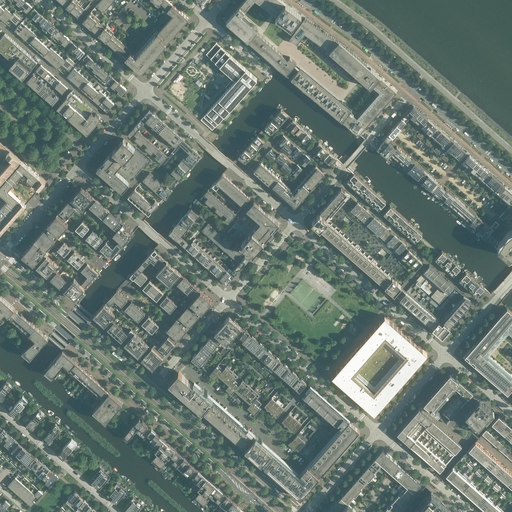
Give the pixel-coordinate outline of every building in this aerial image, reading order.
[(32,7),(25,0),(20,6),(27,13),(32,7)] [(77,3),(78,1),(77,0),(58,0),(78,17),(84,9),(77,3)] [(110,4),(105,0),(101,0),(100,2),(107,8),(110,4)] [(173,5),(167,0),(149,0),(157,7),(158,5),(166,12),(167,11),(173,5)] [(254,27),(251,25),(251,26),(248,23),(248,22),(246,20),(246,21),(243,18),(241,16),(252,3),(254,0),(259,0),(259,1),(261,3),(262,1),(265,4),(264,5),(266,7),(267,5),(271,8),(270,9),(272,11),(273,9),(277,12),(276,13),(277,15),(277,16),(286,3),(280,0),(244,0),(226,21),(248,41),(257,30),(253,28),(254,27)] [(107,8),(100,2),(96,6),(104,12),(107,8)] [(282,20),(291,8),(286,3),(277,16),(282,20)] [(166,44),(189,19),(173,5),(167,11),(173,15),(158,32),(157,30),(154,33),(166,44)] [(0,17),(2,19),(9,11),(6,8),(4,9),(0,14),(0,17)] [(43,16),(34,8),(24,19),(26,20),(30,15),(38,22),(39,21),(43,16)] [(287,23),(296,11),(291,8),(282,20),(287,23)] [(9,18),(13,14),(9,11),(2,19),(5,23),(9,18)] [(17,25),(23,17),(16,11),(13,14),(9,18),(15,23),(17,25)] [(293,27),(301,15),(296,11),(287,23),(293,27)] [(113,34),(114,33),(106,25),(105,27),(97,21),(99,19),(91,12),(83,21),(121,55),(128,48),(113,34)] [(50,22),(43,16),(39,21),(42,24),(42,25),(45,28),(50,22)] [(305,33),(312,23),(305,17),(289,39),(297,44),(305,34),(305,33)] [(18,34),(26,25),(22,22),(14,30),(18,34)] [(47,32),(53,25),(50,22),(45,28),(44,29),(47,32)] [(308,36),(316,26),(312,23),(305,33),(305,34),(308,36)] [(22,38),(30,29),(26,25),(18,34),(22,38)] [(51,35),(57,28),(53,25),(47,32),(51,35)] [(312,39),(319,28),(316,26),(308,36),(312,39)] [(54,38),(60,31),(57,28),(51,35),(54,38)] [(315,41),(323,31),(319,28),(312,39),(315,41)] [(26,41),(34,33),(30,29),(22,38),(26,41)] [(24,50),(5,33),(1,30),(0,31),(0,58),(10,66),(24,50)] [(269,43),(256,32),(257,30),(248,41),(261,52),(269,43)] [(58,41),(59,40),(64,34),(60,31),(54,38),(58,41)] [(319,44),(327,34),(323,31),(315,41),(319,44)] [(31,45),(36,38),(38,36),(34,33),(26,41),(31,45)] [(166,44),(154,33),(149,39),(150,41),(161,50),(166,44)] [(71,40),(64,34),(59,40),(66,46),(67,44),(71,40)] [(323,47),(330,36),(327,34),(319,44),(323,47)] [(326,49),(334,39),(330,36),(323,47),(326,49)] [(34,48),(40,41),(36,38),(31,45),(34,48)] [(161,50),(150,41),(149,39),(144,45),(146,46),(156,55),(161,50)] [(263,76),(221,39),(211,51),(239,75),(231,84),(234,86),(206,117),(218,127),(263,76)] [(330,52),(338,41),(334,39),(326,49),(330,52)] [(78,47),(71,40),(67,44),(71,48),(69,50),(73,52),(78,47)] [(37,51),(43,44),(40,41),(34,48),(37,51)] [(334,55),(341,44),(338,41),(330,52),(334,55)] [(287,59),(281,53),(269,43),(261,52),(278,67),(286,74),(291,68),(296,63),(289,57),(287,59)] [(41,54),(47,47),(43,44),(37,51),(41,54)] [(340,54),(345,47),(341,44),(334,55),(336,57),(339,53),(340,54)] [(156,55),(146,46),(144,45),(139,51),(151,61),(156,55)] [(44,57),(50,50),(47,47),(41,54),(44,57)] [(85,53),(78,47),(73,52),(80,59),(83,55),(85,53)] [(341,60),(349,49),(345,47),(340,54),(341,54),(338,58),(341,60)] [(48,60),(55,52),(51,49),(50,50),(44,57),(48,60)] [(344,62),(353,52),(349,49),(341,60),(344,62)] [(23,78),(35,64),(37,62),(24,50),(10,66),(23,78)] [(132,64),(140,55),(149,64),(151,61),(139,51),(135,56),(130,52),(125,58),(132,64)] [(51,63),(59,55),(55,52),(48,60),(51,63)] [(348,65),(356,56),(353,52),(344,62),(348,65)] [(89,66),(94,60),(86,54),(77,64),(81,68),(85,63),(89,66)] [(55,66),(62,58),(59,55),(51,63),(55,66)] [(62,64),(68,58),(65,55),(62,58),(55,66),(58,69),(62,64)] [(141,72),(149,64),(140,55),(132,64),(141,72)] [(351,68),(359,58),(356,56),(348,65),(351,68)] [(69,71),(75,64),(68,58),(62,64),(69,71)] [(354,71),(363,61),(359,58),(351,68),(354,71)] [(94,60),(89,66),(96,73),(101,67),(94,60)] [(358,74),(366,65),(363,61),(354,71),(358,74)] [(68,88),(41,65),(36,71),(62,94),(68,88)] [(380,76),(366,65),(358,74),(361,77),(372,86),(380,76)] [(99,77),(105,70),(101,67),(96,73),(95,74),(99,77)] [(70,80),(78,71),(74,68),(67,76),(70,80)] [(342,120),(350,111),(310,78),(299,68),(291,78),(302,87),(332,112),(342,120)] [(102,80),(108,73),(105,70),(99,77),(102,80)] [(74,83),(82,74),(78,71),(70,80),(74,83)] [(106,84),(108,81),(112,77),(108,73),(102,80),(106,84)] [(60,97),(33,74),(26,81),(53,105),(60,97)] [(78,86),(85,77),(82,74),(74,83),(78,86)] [(357,120),(349,113),(350,111),(342,120),(358,134),(396,91),(380,76),(372,86),(374,84),(382,91),(357,120)] [(81,89),(88,82),(89,81),(85,77),(78,86),(81,89)] [(119,83),(112,77),(108,81),(112,84),(110,86),(114,89),(119,83)] [(85,92),(91,85),(88,82),(81,89),(85,92)] [(127,89),(119,83),(114,89),(121,95),(127,89)] [(88,95),(95,88),(91,85),(85,92),(88,95)] [(92,98),(98,91),(95,88),(88,95),(92,98)] [(95,113),(93,111),(84,103),(86,101),(84,100),(83,101),(74,93),(75,92),(73,90),(72,92),(71,91),(57,108),(87,134),(99,120),(101,121),(102,120),(101,118),(96,113),(95,113)] [(96,102),(103,93),(99,90),(98,91),(92,98),(96,102)] [(99,105),(107,96),(103,93),(96,102),(99,105)] [(103,108),(111,100),(107,96),(99,105),(103,108)] [(107,112),(114,103),(111,100),(103,108),(107,112)] [(411,116),(417,109),(413,106),(407,113),(411,116)] [(149,123),(156,115),(149,109),(127,134),(131,137),(133,134),(135,136),(139,132),(137,130),(146,120),(149,123)] [(414,120),(421,112),(417,109),(411,116),(410,117),(411,117),(414,120)] [(281,110),(277,113),(285,120),(288,116),(281,110)] [(418,123),(424,115),(421,112),(414,120),(418,123)] [(285,120),(277,113),(274,117),(282,124),(285,120)] [(406,122),(411,117),(410,117),(411,116),(407,113),(402,119),(406,122)] [(150,129),(160,118),(156,115),(149,123),(146,125),(150,129)] [(421,126),(428,119),(424,115),(418,123),(421,126)] [(282,124),(274,117),(271,121),(279,127),(282,124)] [(154,132),(163,121),(160,118),(150,129),(154,132)] [(404,125),(406,123),(406,122),(402,119),(393,129),(385,138),(389,141),(389,142),(397,132),(402,127),(404,125)] [(425,130),(432,122),(428,119),(421,126),(425,130)] [(290,131),(296,123),(293,120),(286,127),(290,131)] [(157,135),(166,124),(163,121),(154,132),(157,135)] [(279,127),(271,121),(268,124),(275,131),(279,127)] [(430,134),(436,126),(432,122),(425,130),(430,134)] [(293,134),(300,126),(296,123),(290,131),(293,134)] [(160,138),(170,127),(166,124),(157,135),(160,138)] [(275,131),(268,124),(264,128),(272,134),(275,131)] [(297,137),(304,130),(300,126),(293,134),(297,137)] [(434,138),(441,130),(436,126),(430,134),(434,138)] [(164,141),(173,130),(170,127),(160,138),(164,141)] [(167,144),(176,133),(173,130),(164,141),(167,144)] [(301,140),(307,133),(304,130),(297,137),(301,140)] [(438,141),(445,134),(441,130),(434,138),(438,141)] [(144,136),(139,132),(135,136),(137,137),(134,140),(138,143),(144,136)] [(171,147),(180,136),(176,133),(167,144),(171,147)] [(304,144),(309,138),(311,136),(307,133),(301,140),(304,144)] [(443,145),(449,137),(445,134),(438,141),(443,145)] [(265,142),(260,138),(257,135),(254,139),(262,146),(265,142)] [(282,146),(288,140),(288,139),(283,135),(277,142),(282,146)] [(145,145),(149,140),(144,136),(138,143),(141,146),(143,143),(145,145)] [(176,147),(179,144),(183,139),(180,136),(171,147),(174,150),(176,147)] [(447,149),(453,141),(449,137),(443,145),(446,148),(447,149)] [(122,192),(149,161),(123,138),(96,169),(122,192)] [(380,152),(389,142),(389,141),(385,138),(376,148),(380,152)] [(201,155),(196,150),(183,139),(179,144),(188,152),(189,151),(198,159),(201,155)] [(262,146),(254,139),(251,143),(258,149),(262,146)] [(148,152),(154,145),(149,140),(145,145),(147,146),(144,149),(148,152)] [(0,233),(46,181),(0,141),(0,233)] [(451,152),(457,144),(453,141),(447,149),(446,148),(445,150),(449,154),(451,152)] [(383,155),(392,145),(389,142),(380,152),(383,155)] [(258,149),(251,143),(248,146),(255,153),(258,149)] [(316,153),(322,146),(318,143),(312,150),(316,153)] [(291,150),(285,144),(281,149),(287,155),(291,150)] [(455,156),(461,148),(457,145),(457,144),(451,152),(455,156)] [(159,149),(154,145),(148,152),(151,155),(154,152),(155,154),(159,149)] [(390,155),(396,148),(395,148),(392,145),(383,155),(387,158),(388,158),(390,155)] [(255,153),(248,146),(244,150),(252,156),(255,153)] [(319,157),(326,149),(322,146),(316,153),(319,157)] [(395,158),(401,151),(397,146),(395,148),(396,148),(390,155),(395,158)] [(295,157),(300,152),(301,151),(296,147),(290,153),(295,157)] [(459,160),(466,152),(461,148),(455,156),(459,160)] [(164,154),(159,149),(155,154),(157,155),(155,158),(158,161),(164,154)] [(323,160),(329,152),(326,149),(319,157),(323,160)] [(252,156),(244,150),(241,153),(249,160),(252,156)] [(276,156),(270,150),(266,155),(272,161),(276,156)] [(189,151),(188,152),(185,155),(194,163),(198,159),(189,151)] [(399,162),(406,155),(401,151),(395,158),(399,162)] [(326,163),(333,155),(329,152),(323,160),(326,163)] [(249,160),(241,153),(238,157),(245,164),(249,160)] [(168,157),(164,154),(158,161),(161,164),(168,157)] [(286,160),(280,154),(276,159),(282,164),(286,160)] [(194,163),(185,155),(181,160),(190,167),(194,163)] [(304,166),(310,159),(305,155),(300,161),(304,166)] [(330,166),(336,159),(337,159),(333,155),(326,163),(330,166)] [(404,166),(410,159),(406,155),(399,162),(404,166)] [(468,157),(461,165),(465,168),(473,158),(470,155),(469,155),(468,157)] [(473,158),(465,168),(469,171),(477,162),(473,159),(473,158)] [(408,170),(415,163),(410,159),(404,166),(408,170)] [(190,167),(181,160),(178,164),(187,171),(190,167)] [(294,207),(324,173),(321,170),(320,169),(316,166),(293,191),(290,189),(290,188),(261,162),(253,171),(294,206),(294,207)] [(477,162),(469,171),(472,174),(474,172),(481,165),(477,162)] [(291,169),(285,163),(281,168),(287,174),(291,169)] [(413,174),(419,166),(415,163),(408,170),(413,174)] [(187,171),(178,164),(174,168),(183,176),(187,171)] [(296,175),(302,169),(297,165),(291,171),(296,175)] [(481,165),(474,172),(477,176),(484,168),(481,165)] [(417,178),(424,170),(419,166),(413,174),(417,178)] [(183,176),(174,168),(171,172),(180,180),(183,176)] [(477,176),(476,177),(480,181),(481,179),(488,171),(484,168),(477,176)] [(421,182),(428,174),(424,170),(417,178),(421,182)] [(488,171),(481,179),(485,183),(492,175),(488,171)] [(145,188),(153,179),(151,178),(153,175),(149,172),(142,180),(146,183),(143,186),(145,188)] [(351,186),(358,178),(354,173),(346,182),(351,186)] [(219,185),(227,177),(223,174),(212,185),(216,189),(219,185)] [(426,186),(432,178),(428,174),(421,182),(426,186)] [(492,175),(485,183),(490,186),(496,179),(492,175)] [(223,188),(230,180),(227,177),(219,185),(223,188)] [(153,189),(160,181),(156,178),(154,180),(153,179),(145,188),(147,189),(149,187),(153,189)] [(356,190),(363,182),(358,178),(351,186),(356,190)] [(430,189),(437,182),(432,178),(426,186),(430,189)] [(496,179),(490,186),(494,190),(501,182),(496,179)] [(226,191),(233,183),(230,180),(223,188),(226,191)] [(161,186),(163,184),(160,181),(153,189),(156,192),(154,195),(155,196),(163,188),(161,186)] [(360,194),(367,186),(363,182),(356,190),(360,194)] [(441,185),(437,182),(430,189),(434,193),(441,185)] [(501,182),(494,190),(498,194),(505,186),(501,182)] [(229,194),(237,186),(233,183),(226,191),(229,194)] [(439,196),(445,189),(441,185),(434,193),(439,197),(440,196),(439,196)] [(86,203),(93,196),(81,186),(81,187),(71,198),(69,200),(69,201),(65,205),(73,211),(76,207),(80,211),(86,204),(86,203)] [(233,197),(240,189),(237,186),(229,194),(233,197)] [(365,198),(372,190),(367,186),(360,194),(365,198)] [(505,186),(498,194),(502,197),(509,190),(505,186)] [(163,199),(170,190),(167,187),(165,189),(163,188),(155,196),(157,198),(159,196),(163,199)] [(328,220),(341,204),(349,195),(341,188),(311,222),(320,229),(327,221),(328,220)] [(444,200),(451,192),(446,188),(445,189),(439,196),(440,196),(444,200)] [(131,200),(138,192),(135,189),(128,197),(131,200)] [(236,200),(243,192),(240,189),(233,197),(236,200)] [(208,205),(215,196),(217,194),(216,192),(213,195),(208,190),(200,198),(201,198),(204,195),(208,198),(204,202),(208,205)] [(369,202),(376,193),(372,190),(365,198),(369,202)] [(502,197),(501,199),(505,203),(511,194),(511,192),(509,190),(502,197)] [(135,203),(142,195),(138,192),(131,200),(135,203)] [(240,203),(247,195),(243,192),(236,200),(240,203)] [(448,204),(455,196),(451,192),(444,200),(448,204)] [(374,206),(381,197),(376,193),(369,202),(374,206)] [(138,206),(145,198),(142,195),(135,203),(138,206)] [(243,206),(248,200),(250,198),(247,195),(240,203),(243,206)] [(90,206),(96,199),(93,196),(86,203),(86,204),(90,206)] [(215,207),(222,198),(221,197),(218,199),(215,196),(208,205),(211,208),(213,205),(215,207)] [(453,208),(459,200),(455,196),(448,204),(453,208)] [(378,210),(386,202),(381,197),(374,206),(378,210)] [(141,209),(148,201),(145,198),(138,206),(141,209)] [(218,213),(225,205),(222,202),(224,200),(222,198),(215,207),(216,208),(215,210),(218,213)] [(93,209),(99,202),(96,199),(90,206),(93,209)] [(148,215),(159,203),(155,200),(154,201),(152,204),(145,212),(148,215)] [(457,212),(464,204),(459,200),(453,208),(457,212)] [(145,212),(152,204),(148,201),(141,209),(145,212)] [(253,255),(258,249),(280,224),(254,201),(227,232),(253,255)] [(96,212),(103,205),(99,202),(93,209),(96,212)] [(354,214),(361,206),(357,202),(350,210),(354,214)] [(504,212),(499,217),(501,218),(503,220),(504,218),(511,210),(511,202),(510,204),(509,206),(505,210),(504,212)] [(461,215),(468,208),(464,204),(457,212),(461,215)] [(73,211),(65,205),(62,208),(70,214),(73,211)] [(100,215),(106,208),(103,205),(96,212),(100,215)] [(225,216),(232,207),(231,206),(228,208),(225,205),(218,213),(221,217),(223,214),(225,216)] [(358,218),(366,209),(361,206),(354,214),(358,218)] [(388,218),(395,210),(390,206),(383,214),(388,218)] [(228,223),(236,214),(232,211),(234,209),(232,207),(225,216),(226,217),(225,219),(228,223)] [(70,214),(62,208),(59,211),(67,218),(70,214)] [(103,218),(110,211),(106,208),(100,215),(103,218)] [(229,247),(231,244),(225,238),(222,241),(219,238),(221,235),(215,229),(212,232),(209,229),(211,226),(208,223),(203,219),(191,208),(169,233),(181,244),(227,284),(249,259),(245,256),(242,259),(239,256),(242,253),(235,247),(232,250),(229,247)] [(466,219),(472,212),(468,208),(461,215),(466,219)] [(362,221),(370,213),(366,209),(358,218),(362,221)] [(392,222),(399,214),(395,210),(388,218),(392,222)] [(67,218),(59,211),(56,215),(64,221),(67,218)] [(107,221),(113,214),(110,211),(103,218),(107,221)] [(470,223),(477,215),(472,212),(466,219),(470,223)] [(367,225),(374,217),(370,213),(362,221),(367,225)] [(110,224),(117,217),(113,214),(107,221),(110,224)] [(397,226),(404,218),(399,214),(392,222),(397,226)] [(57,264),(44,253),(66,227),(67,225),(56,215),(54,217),(35,239),(34,239),(32,242),(22,254),(28,259),(47,275),(54,268),(57,264)] [(474,227),(481,219),(477,215),(470,223),(474,227)] [(113,227),(120,220),(117,217),(110,224),(113,227)] [(371,228),(378,220),(374,217),(367,225),(371,228)] [(401,230),(408,222),(404,218),(397,226),(401,230)] [(478,230),(485,223),(481,219),(474,227),(478,230)] [(117,230),(123,223),(120,220),(113,227),(116,230),(117,230)] [(375,232),(382,224),(378,220),(371,228),(375,232)] [(79,232),(86,224),(82,221),(75,229),(79,232)] [(355,246),(343,235),(327,221),(320,229),(348,254),(355,246)] [(406,234),(413,226),(408,222),(401,230),(406,234)] [(111,258),(134,232),(123,223),(117,230),(116,230),(113,234),(119,240),(113,248),(107,255),(111,258)] [(483,234),(489,227),(485,223),(478,230),(482,234),(483,234)] [(82,235),(89,228),(86,224),(79,232),(82,235)] [(379,235),(386,227),(382,224),(375,232),(379,235)] [(492,232),(496,227),(493,224),(490,227),(489,227),(483,234),(482,234),(481,236),(486,240),(492,232)] [(410,238),(417,230),(413,226),(406,234),(410,238)] [(383,239),(390,231),(386,227),(379,235),(383,239)] [(89,241),(96,233),(92,230),(86,238),(89,241)] [(415,242),(422,234),(417,230),(410,238),(415,242)] [(511,254),(511,230),(504,237),(497,248),(508,258),(511,254)] [(387,242),(394,234),(390,231),(383,239),(387,242)] [(93,244),(99,236),(96,233),(89,241),(93,244)] [(391,246),(398,238),(394,234),(387,242),(391,246)] [(96,247),(103,240),(99,236),(93,244),(96,247)] [(395,250),(402,242),(398,238),(391,246),(395,250)] [(61,253),(67,245),(64,242),(57,250),(61,253)] [(104,252),(109,245),(106,242),(100,249),(104,252)] [(399,253),(405,247),(406,245),(402,242),(395,250),(399,253)] [(64,256),(71,248),(67,245),(61,253),(64,256)] [(113,248),(109,245),(104,252),(107,255),(113,248)] [(392,278),(376,264),(355,246),(348,254),(385,286),(392,278),(392,277),(392,278)] [(171,284),(174,281),(175,282),(194,298),(187,306),(199,316),(212,301),(157,252),(154,249),(155,251),(152,253),(151,252),(132,274),(130,275),(131,275),(130,276),(133,279),(134,279),(134,278),(140,271),(141,271),(150,260),(156,265),(160,268),(156,273),(167,282),(168,281),(171,284)] [(406,262),(413,254),(408,250),(401,258),(406,262)] [(71,262),(78,254),(74,251),(67,259),(71,262)] [(439,263),(446,255),(442,251),(435,259),(439,263)] [(75,265),(81,257),(78,254),(71,262),(75,265)] [(411,266),(418,258),(413,254),(406,262),(411,266)] [(444,267),(451,259),(446,255),(439,263),(444,267)] [(78,268),(85,260),(81,257),(75,265),(78,268)] [(415,270),(422,262),(418,258),(411,266),(415,270)] [(448,271),(456,263),(451,259),(444,267),(448,271)] [(97,272),(94,269),(87,263),(84,267),(95,276),(98,273),(97,272)] [(453,275),(460,267),(456,263),(448,271),(453,275)] [(428,276),(433,269),(429,265),(423,272),(428,276)] [(95,276),(84,267),(81,270),(88,277),(90,279),(91,280),(95,276)] [(50,278),(57,271),(54,268),(47,275),(50,278)] [(432,279),(437,273),(433,269),(428,276),(432,279)] [(54,281),(60,274),(57,271),(50,278),(54,281)] [(137,281),(144,274),(141,271),(140,271),(134,278),(134,279),(137,281)] [(439,304),(448,294),(448,293),(444,290),(440,286),(436,283),(432,279),(428,276),(423,272),(414,282),(420,287),(427,279),(438,288),(431,296),(439,304)] [(463,284),(470,276),(466,272),(459,280),(463,284)] [(394,294),(404,283),(404,282),(405,282),(405,281),(405,280),(405,279),(405,278),(405,277),(405,276),(404,275),(404,274),(403,274),(402,273),(396,279),(393,277),(392,278),(385,286),(394,294)] [(436,283),(441,276),(437,273),(432,279),(436,283)] [(57,284),(64,277),(60,274),(54,281),(57,284)] [(141,285),(147,277),(144,274),(137,281),(141,285)] [(440,286),(445,280),(441,276),(436,283),(440,286)] [(468,288),(475,280),(470,276),(463,284),(468,288)] [(61,287),(67,280),(64,277),(57,284),(61,287)] [(85,288),(90,282),(89,281),(90,279),(88,277),(81,284),(85,288)] [(85,288),(81,284),(74,278),(70,283),(71,283),(64,290),(74,300),(85,288)] [(64,290),(71,283),(70,283),(67,280),(61,287),(64,290)] [(146,291),(153,284),(149,280),(143,288),(146,291)] [(444,290),(449,283),(445,280),(440,286),(444,290)] [(472,292),(479,284),(475,280),(468,288),(472,292)] [(448,294),(454,287),(449,283),(444,290),(448,293),(448,294)] [(150,294),(156,287),(153,284),(146,291),(150,294)] [(477,296),(484,288),(479,284),(472,292),(477,296)] [(153,297),(160,290),(156,287),(150,294),(153,297)] [(166,353),(159,346),(155,343),(151,347),(131,329),(128,333),(111,318),(115,314),(108,308),(115,300),(121,294),(117,290),(93,316),(153,368),(166,353)] [(157,300),(163,293),(160,290),(153,297),(157,300)] [(441,321),(431,312),(407,291),(399,299),(442,336),(450,327),(442,320),(441,321)] [(118,303),(124,296),(121,294),(115,300),(118,303)] [(15,308),(0,295),(0,318),(5,313),(8,315),(8,316),(15,308)] [(163,306),(170,298),(166,295),(160,303),(163,306)] [(450,327),(471,303),(463,295),(442,320),(450,327)] [(122,306),(127,300),(124,296),(118,303),(122,306)] [(167,309),(173,302),(170,298),(163,306),(167,309)] [(128,312),(135,304),(131,301),(124,309),(128,312)] [(170,312),(177,305),(173,302),(167,309),(170,312)] [(131,315),(138,307),(135,304),(128,312),(131,315)] [(199,316),(187,306),(184,309),(196,319),(199,316)] [(135,318),(142,310),(138,307),(131,315),(135,318)] [(12,319),(19,312),(15,308),(8,316),(12,319)] [(468,351),(463,356),(467,360),(470,362),(474,366),(474,365),(479,369),(483,372),(487,376),(491,379),(495,383),(499,386),(503,390),(507,394),(511,388),(511,312),(507,308),(503,312),(499,316),(496,320),(492,324),(489,328),(485,333),(482,337),(478,341),(474,345),(474,344),(469,349),(468,351)] [(196,319),(184,309),(181,313),(193,323),(196,319)] [(138,321),(145,313),(142,310),(135,318),(138,321)] [(16,323),(23,316),(19,312),(12,319),(16,323)] [(193,323),(181,313),(178,316),(190,326),(193,323)] [(20,327),(27,319),(23,316),(16,323),(20,327)] [(143,329),(152,319),(148,316),(143,323),(142,323),(140,326),(143,329)] [(178,340),(190,326),(178,316),(166,330),(170,333),(178,340)] [(234,334),(241,326),(237,323),(238,322),(234,319),(233,320),(229,316),(218,328),(217,328),(214,331),(215,332),(214,332),(227,343),(234,334)] [(427,353),(384,316),(332,376),(374,413),(397,387),(418,364),(427,353)] [(25,330),(31,323),(27,319),(20,327),(25,330)] [(147,332),(155,322),(152,319),(143,329),(147,332)] [(152,333),(159,325),(155,322),(147,332),(150,335),(152,333)] [(33,338),(40,330),(31,323),(25,330),(33,338)] [(238,338),(246,329),(244,328),(243,328),(241,326),(234,334),(238,338)] [(242,341),(249,333),(247,331),(248,331),(246,329),(238,338),(242,341)] [(42,345),(48,338),(40,330),(33,338),(35,340),(34,341),(33,341),(22,352),(30,359),(42,345)] [(178,340),(170,333),(167,336),(175,343),(178,340)] [(246,345),(254,336),(252,335),(251,335),(249,333),(242,341),(246,345)] [(210,336),(208,337),(217,345),(221,341),(213,334),(211,336),(210,336)] [(175,343),(167,336),(164,340),(172,346),(175,343)] [(250,349),(257,340),(255,338),(256,338),(254,336),(246,345),(250,349)] [(217,345),(208,337),(207,339),(207,340),(205,342),(214,349),(217,345)] [(172,346),(164,340),(162,343),(169,350),(172,346)] [(254,352),(262,343),(260,342),(257,340),(250,349),(254,352)] [(214,349),(205,342),(204,344),(203,344),(201,346),(210,353),(214,349)] [(169,350),(162,343),(159,346),(166,353),(169,350)] [(258,356),(265,348),(263,346),(264,345),(262,343),(254,352),(258,356)] [(210,353),(201,346),(200,347),(200,348),(198,350),(206,357),(210,353)] [(262,359),(270,350),(268,349),(268,350),(265,348),(258,356),(262,359)] [(69,369),(76,362),(63,350),(56,358),(48,368),(46,369),(53,375),(63,364),(69,369)] [(206,357),(198,350),(196,352),(194,354),(203,361),(206,357)] [(266,363),(274,355),(271,353),(272,352),(270,350),(262,359),(266,363)] [(203,361),(194,354),(193,356),(191,359),(197,363),(196,364),(198,366),(199,365),(199,366),(203,361)] [(271,366),(278,358),(276,356),(276,357),(274,355),(266,363),(271,366)] [(275,370),(282,362),(279,360),(280,359),(278,358),(271,366),(275,370)] [(74,373),(80,366),(76,362),(69,369),(74,373)] [(279,374),(286,365),(285,363),(284,364),(282,362),(275,370),(279,374)] [(215,380),(227,366),(226,366),(223,370),(218,365),(209,375),(215,380)] [(283,377),(290,369),(288,367),(288,366),(286,365),(279,374),(283,377)] [(78,376),(84,369),(80,366),(74,373),(78,376)] [(223,381),(232,371),(227,366),(215,380),(218,376),(223,381)] [(82,380),(88,373),(84,369),(78,376),(82,380)] [(287,381),(294,372),(293,370),(292,371),(290,369),(283,377),(287,381)] [(295,472),(215,401),(193,383),(179,372),(178,371),(169,382),(202,411),(203,410),(205,412),(204,413),(242,447),(243,446),(246,448),(245,449),(261,464),(262,462),(265,464),(264,466),(296,494),(309,478),(314,482),(319,476),(318,475),(309,467),(310,466),(305,461),(295,472)] [(226,389),(237,376),(232,371),(223,381),(229,385),(226,389)] [(291,384),(298,376),(296,374),(294,372),(287,381),(291,384)] [(86,384),(93,377),(88,373),(82,380),(86,384)] [(446,424),(473,393),(450,373),(423,403),(446,424)] [(231,394),(243,380),(239,384),(234,380),(238,376),(237,376),(226,389),(231,394)] [(295,388),(303,379),(301,377),(300,378),(298,376),(291,384),(295,388)] [(90,388),(97,380),(93,377),(86,384),(90,388)] [(299,392),(306,383),(304,381),(303,379),(295,388),(299,392)] [(95,391),(101,384),(97,380),(90,388),(95,391)] [(240,395),(248,385),(243,380),(231,394),(235,390),(240,395)] [(1,398),(12,386),(9,383),(6,381),(4,383),(4,384),(0,388),(0,400),(2,398),(1,398)] [(99,395),(105,388),(101,384),(95,391),(99,395)] [(245,400),(254,390),(248,385),(240,395),(245,400)] [(103,398),(109,391),(105,388),(99,395),(103,398)] [(312,404),(319,395),(317,393),(318,392),(314,389),(314,390),(311,388),(303,396),(312,404)] [(247,408),(259,395),(254,390),(245,400),(250,404),(247,408)] [(109,418),(122,403),(109,391),(103,398),(93,410),(106,422),(109,418)] [(15,416),(28,400),(23,395),(9,411),(15,416)] [(255,414),(260,408),(258,407),(262,403),(256,399),(259,395),(247,408),(253,413),(255,414)] [(320,411),(328,402),(325,400),(326,399),(323,396),(322,397),(319,395),(312,404),(320,411)] [(268,410),(276,401),(271,398),(264,406),(267,408),(266,409),(268,410)] [(478,427),(492,411),(479,399),(477,400),(465,415),(473,422),(472,424),(477,428),(478,427)] [(272,413),(280,405),(276,401),(268,410),(271,412),(270,412),(272,414),(272,413)] [(328,418),(336,409),(333,407),(334,406),(331,403),(330,404),(328,402),(320,411),(328,418)] [(277,417),(278,416),(284,409),(280,405),(272,413),(275,415),(274,416),(276,418),(276,417),(277,417)] [(461,446),(419,409),(419,408),(414,414),(427,425),(424,429),(421,433),(450,458),(461,446)] [(34,426),(40,419),(44,415),(41,412),(41,411),(39,409),(39,410),(38,409),(36,412),(37,412),(26,424),(32,430),(35,427),(34,426)] [(338,424),(344,417),(342,414),(339,410),(338,411),(336,409),(328,418),(336,425),(338,424)] [(286,425),(293,417),(289,413),(282,421),(284,424),(283,424),(285,426),(286,425)] [(427,425),(414,414),(411,417),(424,429),(427,425)] [(496,428),(503,420),(498,416),(491,424),(496,428)] [(289,429),(297,420),(293,417),(286,425),(288,427),(288,428),(289,429)] [(347,420),(344,417),(338,424),(341,427),(342,426),(343,427),(344,427),(347,423),(345,422),(347,420)] [(424,429),(411,417),(408,421),(421,433),(424,429)] [(136,430),(143,421),(139,418),(123,436),(127,440),(136,430)] [(294,432),(302,424),(297,420),(289,429),(291,431),(292,430),(294,432)] [(500,431),(507,423),(503,420),(496,428),(500,431)] [(140,433),(147,425),(143,421),(136,430),(140,433)] [(347,423),(344,427),(354,436),(359,430),(349,421),(347,423)] [(421,433),(408,421),(404,424),(418,436),(421,433)] [(50,441),(57,433),(61,429),(57,426),(55,424),(54,423),(52,426),(53,426),(42,438),(48,444),(51,441),(50,441)] [(504,435),(511,427),(507,423),(500,431),(504,435)] [(418,436),(404,424),(401,428),(415,440),(418,436)] [(144,437),(152,428),(147,425),(140,433),(144,437)] [(340,452),(354,436),(344,427),(343,427),(329,443),(340,452)] [(148,441),(156,432),(152,428),(144,437),(148,440),(148,441)] [(421,433),(418,436),(415,440),(401,428),(397,433),(440,471),(450,458),(421,433)] [(486,438),(490,434),(486,430),(482,435),(486,438)] [(4,444),(11,435),(7,432),(0,440),(4,444)] [(155,465),(172,446),(156,432),(148,441),(156,447),(155,448),(155,449),(159,453),(157,455),(151,461),(155,465)] [(491,442),(494,438),(490,434),(486,438),(491,442)] [(8,447),(15,439),(11,435),(4,444),(8,447)] [(293,448),(301,439),(297,435),(291,442),(290,441),(288,444),(293,448)] [(63,459),(77,443),(71,438),(58,454),(63,459)] [(495,446),(499,442),(494,438),(491,442),(495,446)] [(12,450),(19,442),(15,439),(8,447),(12,450)] [(298,451),(305,442),(301,439),(293,448),(295,449),(296,449),(298,451)] [(16,454),(23,445),(19,442),(12,450),(16,454)] [(472,455),(480,446),(475,442),(468,450),(469,450),(468,451),(472,455)] [(499,450),(503,445),(499,442),(495,446),(499,450)] [(335,458),(340,452),(329,443),(325,448),(335,458)] [(20,457),(27,449),(23,445),(16,454),(20,457)] [(504,454),(507,449),(503,445),(499,450),(504,454)] [(168,458),(176,450),(172,446),(155,465),(160,469),(161,467),(169,459),(168,458)] [(477,458),(484,450),(480,446),(472,455),(476,459),(477,458)] [(335,458),(325,448),(320,454),(331,463),(335,458)] [(24,461),(31,452),(27,449),(20,457),(24,461)] [(173,462),(180,453),(176,450),(168,458),(169,459),(173,462)] [(327,511),(396,511),(420,485),(421,484),(382,450),(327,511)] [(481,462),(488,454),(484,450),(477,458),(481,462)] [(27,464),(35,456),(31,452),(24,461),(27,464)] [(177,465),(184,457),(180,453),(173,462),(177,465)] [(331,463),(320,454),(315,459),(326,468),(331,463)] [(486,465),(493,457),(488,454),(481,462),(486,465)] [(31,467),(38,459),(35,456),(27,464),(31,467)] [(181,469),(188,461),(184,457),(177,465),(181,469)] [(490,469),(497,461),(493,457),(486,465),(490,469)] [(35,471),(42,462),(38,459),(31,467),(35,471)] [(326,468),(315,459),(310,464),(311,465),(320,473),(321,474),(326,468)] [(183,471),(190,462),(188,461),(181,469),(183,471)] [(493,474),(501,465),(497,461),(490,469),(489,470),(493,474)] [(39,474),(46,466),(42,462),(35,471),(39,474)] [(187,475),(194,466),(190,462),(183,471),(187,475)] [(320,473),(311,465),(310,466),(309,467),(318,475),(320,473)] [(498,478),(506,469),(501,465),(493,474),(498,478)] [(43,477),(50,469),(46,466),(39,474),(43,477)] [(191,478),(198,470),(194,466),(187,475),(191,478)] [(95,485),(106,472),(101,468),(90,480),(95,485)] [(450,480),(457,472),(453,468),(446,476),(450,480)] [(47,481),(54,473),(50,469),(43,477),(46,481),(47,481)] [(502,481),(510,473),(506,469),(498,478),(502,481)] [(198,503),(215,484),(198,470),(191,478),(199,485),(198,486),(198,487),(202,490),(200,492),(194,499),(198,503)] [(454,484),(462,475),(458,471),(457,472),(450,480),(454,484)] [(100,489),(110,477),(106,472),(95,485),(100,489)] [(50,486),(58,476),(54,473),(47,481),(46,481),(45,482),(47,483),(50,486)] [(506,485),(507,484),(511,479),(511,474),(510,473),(502,481),(506,485)] [(459,488),(466,480),(467,479),(462,475),(454,484),(459,488)] [(12,489),(19,481),(15,477),(8,486),(12,489)] [(300,498),(314,482),(309,478),(296,494),(300,498)] [(463,491),(470,483),(466,480),(459,488),(463,491)] [(16,493),(23,484),(19,481),(12,489),(16,493)] [(111,499),(122,487),(117,482),(106,495),(111,499)] [(467,495),(474,487),(475,486),(471,482),(470,483),(463,491),(467,495)] [(20,496),(27,488),(23,484),(16,493),(20,496)] [(211,496),(219,487),(215,484),(198,503),(202,506),(212,496),(211,496)] [(116,503),(127,491),(122,487),(111,499),(116,503)] [(215,499),(223,491),(219,487),(211,496),(212,496),(215,499)] [(471,499),(478,491),(474,487),(467,495),(471,499)] [(24,499),(31,491),(27,488),(20,496),(24,499)] [(33,500),(37,497),(38,498),(43,493),(38,490),(35,494),(27,503),(32,506),(35,502),(33,500)] [(476,503),(483,495),(484,494),(479,490),(478,491),(471,499),(476,503)] [(35,494),(31,491),(24,499),(27,503),(35,494)] [(75,509),(84,499),(75,491),(72,494),(68,498),(69,498),(63,504),(68,509),(71,505),(75,509)] [(219,503),(227,495),(223,491),(215,499),(219,503)] [(452,511),(431,493),(414,511),(452,511)] [(223,507),(231,498),(227,495),(219,503),(223,507)] [(480,506),(487,498),(483,495),(476,503),(480,506)] [(125,511),(128,511),(138,501),(133,497),(123,509),(125,511)] [(485,510),(492,502),(492,501),(488,497),(487,498),(480,506),(485,510)] [(226,508),(233,500),(231,498),(223,507),(226,508)] [(0,510),(2,511),(3,511),(11,503),(8,501),(6,500),(6,499),(2,503),(0,501),(0,510)] [(78,511),(80,511),(89,503),(84,499),(75,509),(78,511)] [(229,511),(237,504),(233,500),(226,508),(229,511)] [(137,511),(143,505),(138,501),(128,511),(137,511)] [(486,511),(490,511),(496,506),(492,502),(485,510),(486,511)] [(88,511),(93,507),(89,503),(80,511),(88,511)]
